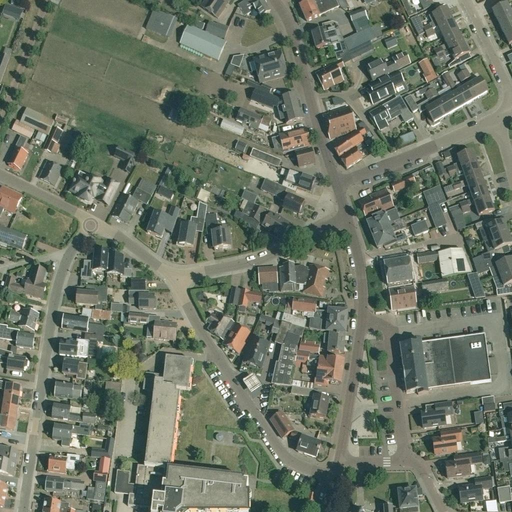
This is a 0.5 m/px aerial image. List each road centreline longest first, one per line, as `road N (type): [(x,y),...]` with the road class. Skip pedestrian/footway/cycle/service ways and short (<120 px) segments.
road 1 (residential): [(25,511),(57,283),(92,221)]
road 2 (residential): [(397,404),(504,389),(494,320),(391,331)]
road 3 (residential): [(113,494),(123,402),(139,378),(157,357),(215,355)]
road 4 (secondary): [(335,186),(287,21),(273,0)]
road 5 (residential): [(175,279),(243,266),(346,219)]
road 6 (residential): [(334,476),(284,456),(215,355)]
road 7 (residential): [(497,117),(335,186)]
road 8 (secondary): [(337,462),(359,318)]
